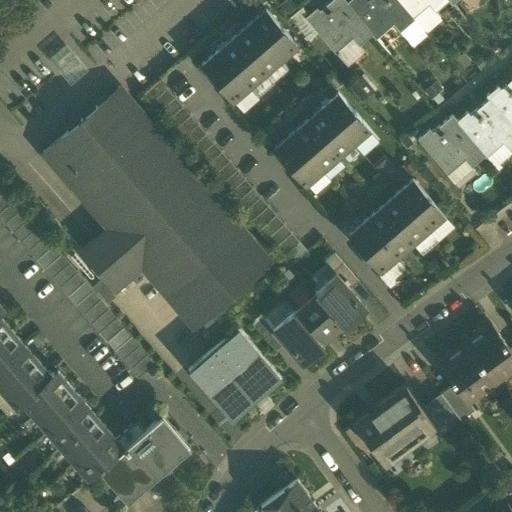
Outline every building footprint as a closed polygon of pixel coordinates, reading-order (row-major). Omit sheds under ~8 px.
[(347,1),(346,0),(329,0),(318,9),(316,6),(307,14),(305,16),(316,29),(335,51),(352,36),(359,43),(372,32),(346,1),(347,1)] [(347,0),(347,1),(346,1),(372,32),(375,37),(392,22),(399,30),(413,18),(411,16),(397,0),(347,0)] [(397,0),(411,16),(428,2),(435,10),(446,0),(397,0)] [(301,6),(289,16),(307,37),(316,29),(305,16),(307,14),(301,6)] [(297,44),(265,8),(249,22),(280,58),(297,44)] [(280,58),(249,22),(233,35),(265,72),(280,58)] [(265,72),(233,35),(218,49),(249,85),(265,72)] [(249,85),(218,49),(201,63),(232,100),(249,85)] [(511,77),(500,88),(497,85),(487,94),(489,97),(511,123),(511,77)] [(159,78),(142,93),(150,102),(167,87),(159,78)] [(167,87),(150,102),(157,111),(175,96),(167,87)] [(369,128),(338,92),(322,106),(353,142),(369,128)] [(244,230),(127,95),(74,138),(67,130),(43,151),(108,227),(81,251),(114,289),(141,265),(168,296),(244,230)] [(175,96),(157,111),(165,120),(183,105),(175,96)] [(511,123),(489,97),(469,115),(466,112),(457,120),(485,154),(487,155),(503,141),(509,149),(511,146),(511,123)] [(183,105),(165,120),(173,129),(190,114),(183,105)] [(353,142),(322,106),(306,119),(337,156),(353,142)] [(190,114),(173,129),(181,138),(198,123),(190,114)] [(451,114),(431,131),(428,128),(417,138),(447,174),(465,159),(471,166),(485,154),(457,120),(451,114)] [(306,119),(290,133),(322,169),(337,156),(306,119)] [(198,123),(181,138),(189,147),(206,132),(198,123)] [(206,132),(189,147),(196,156),(214,141),(206,132)] [(290,133),(274,147),(305,184),(322,169),(290,133)] [(214,141),(196,156),(204,165),(222,150),(214,141)] [(222,150),(204,165),(212,174),(229,159),(222,150)] [(229,159),(212,174),(220,183),(237,168),(229,159)] [(237,168),(220,183),(227,192),(245,177),(237,168)] [(245,177),(227,192),(235,201),(253,186),(245,177)] [(444,214),(413,178),(396,192),(428,229),(444,214)] [(253,186),(235,201),(243,210),(260,195),(253,186)] [(6,189),(0,194),(0,210),(14,198),(6,189)] [(428,229),(396,192),(381,206),(412,242),(428,229)] [(260,195),(243,210),(251,219),(268,204),(260,195)] [(14,198),(0,210),(0,217),(4,223),(22,208),(14,198)] [(268,204),(251,219),(259,228),(276,213),(268,204)] [(412,242),(381,206),(365,219),(396,256),(412,242)] [(22,208),(4,223),(12,232),(30,217),(22,208)] [(276,213),(259,228),(266,237),(284,222),(276,213)] [(30,217),(12,232),(20,241),(38,226),(30,217)] [(396,256),(365,219),(348,234),(380,270),(396,256)] [(284,222),(266,237),(274,246),(292,231),(284,222)] [(38,226),(20,241),(28,250),(45,235),(38,226)] [(244,230),(168,296),(193,326),(270,260),(244,230)] [(292,231),(274,246),(282,255),(299,240),(292,231)] [(45,235),(28,250),(36,259),(53,244),(45,235)] [(299,240),(282,255),(290,264),(307,249),(299,240)] [(53,244),(36,259),(44,268),(61,253),(53,244)] [(61,253),(44,268),(51,277),(69,262),(61,253)] [(358,280),(334,253),(325,261),(336,273),(349,288),(358,280)] [(69,262),(51,277),(59,286),(77,271),(69,262)] [(77,271),(59,286),(67,295),(85,280),(77,271)] [(349,288),(336,273),(315,291),(317,293),(343,323),(346,326),(366,308),(349,288)] [(85,280),(67,295),(75,304),(92,289),(85,280)] [(92,289),(75,304),(83,314),(100,298),(92,289)] [(343,323),(317,293),(295,311),(321,342),(343,323)] [(100,298),(83,314),(90,323),(108,308),(100,298)] [(108,308),(90,323),(98,332),(116,317),(108,308)] [(295,311),(293,310),(273,328),(285,343),(303,363),(324,345),(321,342),(295,311)] [(0,337),(10,328),(0,316),(0,337)] [(273,328),(262,316),(253,323),(276,351),(285,343),(273,328)] [(116,317),(98,332),(106,341),(124,326),(116,317)] [(490,324),(464,343),(492,381),(511,366),(511,353),(508,348),(490,324)] [(124,326),(106,341),(114,350),(132,335),(124,326)] [(238,326),(188,369),(231,419),(281,376),(238,326)] [(10,328),(0,337),(0,364),(24,344),(24,343),(23,343),(10,328)] [(132,335),(114,350),(122,359),(139,344),(132,335)] [(492,381),(464,343),(438,362),(454,383),(466,400),(467,399),(492,381)] [(24,344),(0,364),(0,388),(2,390),(37,359),(24,344)] [(139,344),(122,359),(130,368),(147,353),(139,344)] [(147,353),(130,368),(137,377),(155,362),(147,353)] [(37,359),(2,390),(14,405),(15,406),(18,404),(18,403),(21,401),(21,400),(50,375),(50,374),(37,359)] [(50,375),(21,400),(21,401),(34,416),(70,385),(57,370),(56,369),(53,371),(53,372),(50,374),(50,375)] [(466,400),(454,383),(441,392),(461,419),(474,409),(467,399),(466,400)] [(70,385),(34,416),(47,431),(83,400),(70,385)] [(406,385),(354,423),(382,461),(433,424),(434,424),(421,407),(406,385)] [(441,392),(421,407),(434,424),(433,424),(440,434),(461,419),(441,392)] [(83,400),(47,431),(48,432),(60,446),(61,447),(97,416),(96,415),(84,401),(83,400)] [(123,447),(98,468),(99,469),(126,500),(166,466),(171,471),(177,466),(172,461),(188,446),(161,414),(123,447)] [(97,416),(61,447),(74,462),(110,431),(97,416)] [(136,419),(115,438),(123,447),(144,428),(136,419)] [(110,431),(74,462),(88,478),(99,469),(98,468),(123,447),(115,438),(110,431)] [(297,479),(261,504),(266,511),(305,511),(315,505),(297,479)] [(511,511),(511,509),(507,502),(493,511),(511,511)]
